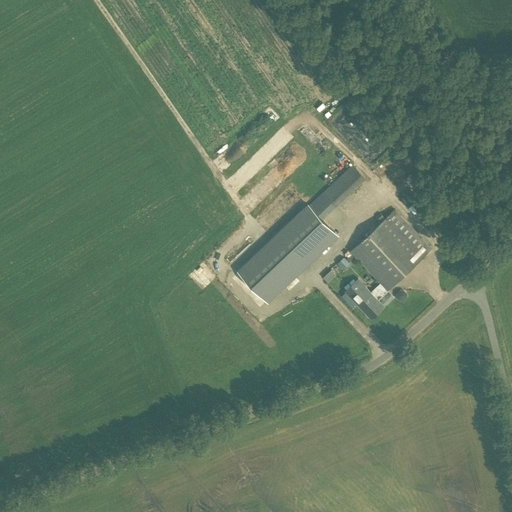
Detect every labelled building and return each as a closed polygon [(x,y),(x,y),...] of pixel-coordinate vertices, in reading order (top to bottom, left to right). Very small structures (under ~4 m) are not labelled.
[(344,129),(343,135),(355,135),(355,142),(360,142),(360,131),(354,131),(355,117),(339,117),(338,129),(344,129)] [(364,150),(373,155),(377,149),(367,144),(364,150)] [(322,219),(336,206),(366,177),(350,160),(320,188),(323,191),(308,205),(322,219)] [(237,269),(264,299),(335,235),(322,219),(308,205),(237,269)] [(377,299),(432,248),(395,208),(350,250),(380,282),(370,292),(358,278),(345,290),(371,318),(384,306),(377,299)] [(434,223),(421,210),(415,215),(428,229),(434,223)] [(343,269),(349,263),(344,257),(337,262),(343,269)] [(328,282),(336,274),(331,269),(323,277),(328,282)]
